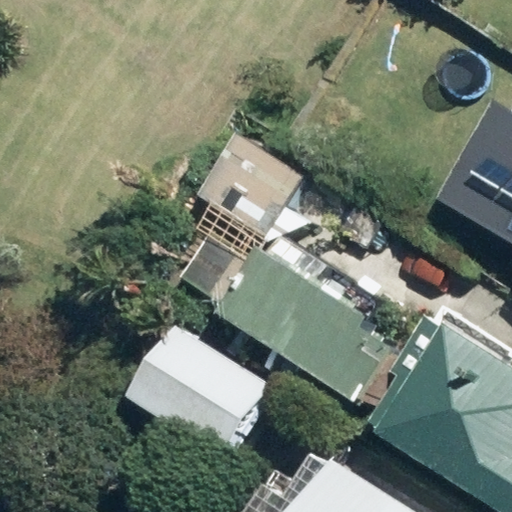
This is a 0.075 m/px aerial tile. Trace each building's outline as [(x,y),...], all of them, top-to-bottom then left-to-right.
[(511,119),(438,238),(511,283),(511,119)] [(280,245),(319,186),(257,145),(218,204),(280,245)] [(190,297),(388,421),(423,366),(393,347),(412,316),(301,247),(284,275),(226,239),(190,297)] [(400,449),(500,511),(511,511),(511,349),(460,317),(386,433),(403,444),(400,449)] [(208,343),(160,414),(247,472),(295,400),(208,343)] [(418,511),(356,474),(332,511),(418,511)]
